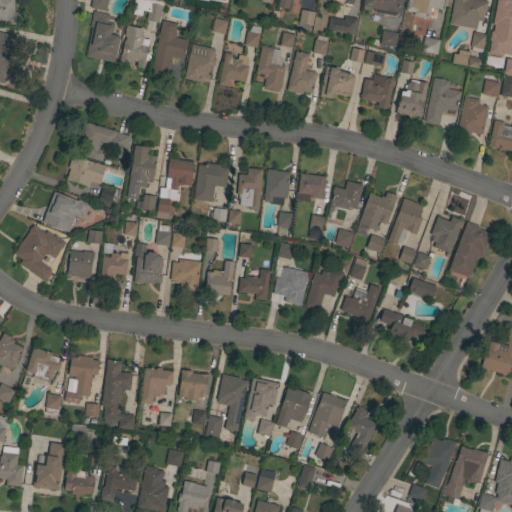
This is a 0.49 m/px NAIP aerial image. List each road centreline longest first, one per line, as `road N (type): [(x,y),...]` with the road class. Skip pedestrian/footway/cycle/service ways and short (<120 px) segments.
road 1 (residential): [(511,416),(311,350),(71,316),(0,280)]
road 2 (residential): [(511,198),(365,144),(169,119),(58,89)]
road 3 (residential): [(511,242),(434,391),(355,511)]
road 4 (residential): [(67,0),(58,89),(31,158),(0,206)]
